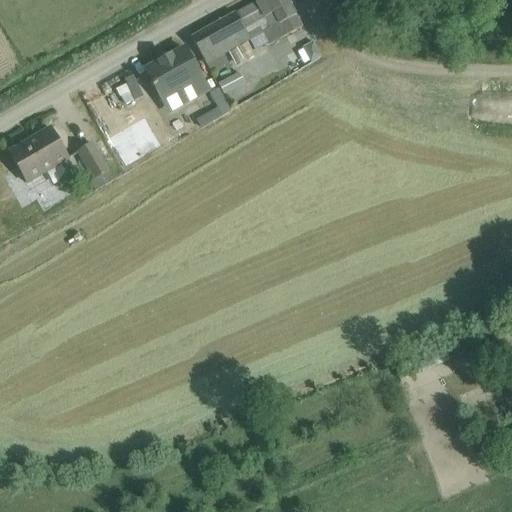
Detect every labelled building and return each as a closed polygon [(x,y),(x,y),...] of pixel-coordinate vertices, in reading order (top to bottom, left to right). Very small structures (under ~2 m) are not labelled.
[(207,62),(249,41),(254,50),(268,43),(270,46),(302,30),(286,0),(264,0),(236,14),(236,15),(193,39),(203,55),(204,55),(207,62)] [(152,85),(150,86),(152,90),(154,89),(161,102),(201,80),(184,50),(145,72),(152,85)] [(120,83),(122,102),(147,99),(144,79),(120,83)] [(116,108),(102,111),(106,129),(119,127),(116,108)] [(178,139),(197,128),(190,114),(170,124),(178,139)] [(9,153),(27,185),(68,160),(50,129),(9,153)] [(78,153),(94,181),(89,183),(95,192),(113,182),(92,145),(78,153)] [(511,330),(486,343),(499,372),(511,366),(511,330)] [(395,368),(400,380),(449,361),(444,348),(395,368)]
